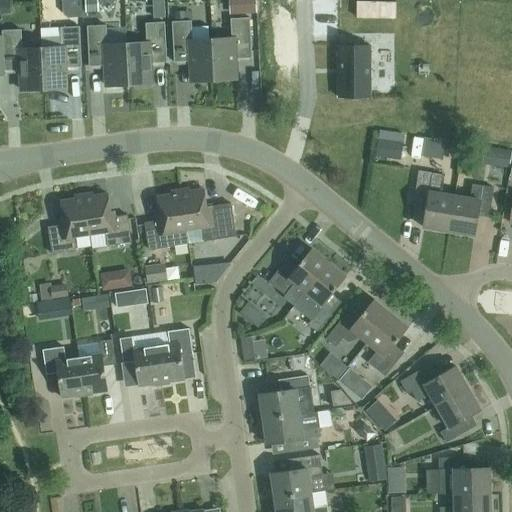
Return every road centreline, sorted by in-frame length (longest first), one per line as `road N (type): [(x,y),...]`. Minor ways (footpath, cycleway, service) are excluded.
road 1 (residential): [(307,186),(247,151),(191,139),(0,165)]
road 2 (residential): [(207,444),(198,466),(82,483),(67,463),(73,439),(193,423)]
road 3 (residential): [(237,439),(221,303),(233,276),(307,186)]
road 4 (residential): [(451,306),(307,186)]
